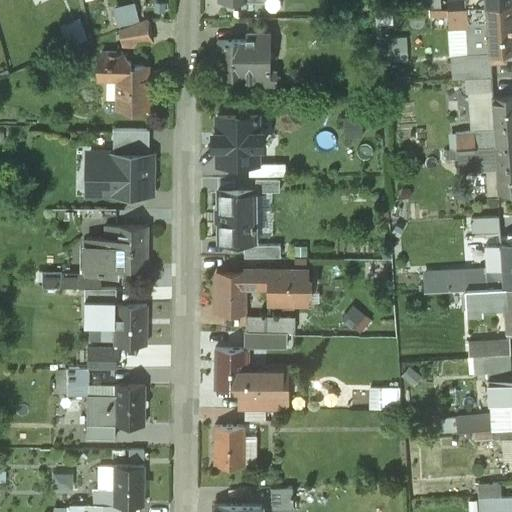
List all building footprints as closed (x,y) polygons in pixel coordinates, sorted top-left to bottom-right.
[(72,0),(56,0),(29,11),(34,23),(75,7),(72,0)] [(511,3),(485,6),(488,53),(511,51),(511,3)] [(451,77),(466,76),(464,5),(449,5),(451,77)] [(144,18),(120,28),(120,30),(121,30),(123,39),(122,39),(122,41),(150,41),(151,38),(146,21),(146,20),(144,18)] [(247,39),(218,39),(218,53),(214,57),(218,62),(218,79),(261,79),(270,68),(270,62),(277,56),(270,48),(271,32),(247,31),(247,39)] [(389,61),(408,60),(407,35),(387,36),(389,61)] [(135,65),(121,51),(102,51),(100,53),(100,78),(102,80),(118,80),(118,106),(148,106),(148,65),(135,65)] [(511,95),(491,97),(494,146),(511,144),(511,95)] [(236,116),(217,116),(217,132),(213,132),(213,147),(217,147),(217,163),(257,162),(257,147),(262,147),(261,131),(257,131),(257,116),(249,116),(246,112),(239,112),(236,116)] [(467,170),(466,128),(459,129),(460,170),(467,170)] [(113,129),(113,150),(113,153),(149,153),(149,129),(113,129)] [(511,144),(494,146),(497,193),(511,191),(511,144)] [(113,150),(86,150),(86,196),(113,196),(113,193),(154,193),(154,153),(149,153),(113,153),(113,150)] [(280,187),(281,178),(258,176),(257,185),(280,187)] [(255,189),(217,190),(218,239),(256,238),(255,189)] [(500,228),(499,214),(473,215),(473,229),(500,228)] [(148,226),(104,226),(104,229),(107,229),(107,238),(86,238),(86,272),(86,273),(100,273),(117,273),(117,266),(147,266),(148,226)] [(511,237),(500,238),(503,284),(511,283),(511,237)] [(306,268),(247,268),(247,271),(246,284),(270,284),(270,299),(282,300),(282,304),(295,305),(295,300),(306,300),(306,290),(311,290),(311,279),(306,279),(306,268)] [(247,271),(216,271),(216,311),(246,311),(246,284),(247,271)] [(86,273),(86,272),(61,272),(61,287),(84,287),(100,287),(100,273),(86,273)] [(511,283),(503,284),(464,287),(465,303),(504,300),(506,332),(511,331),(511,283)] [(116,288),(100,287),(84,287),(84,300),(116,301),(116,288)] [(116,301),(84,300),(84,324),(115,324),(115,344),(146,344),(147,304),(116,304),(116,301)] [(294,316),(245,315),(245,331),(287,331),(294,331),(294,316)] [(287,331),(245,331),(245,344),(287,344),(287,331)] [(511,376),(511,345),(511,335),(469,337),(471,370),(488,369),(489,377),(511,376)] [(246,348),(216,348),(216,387),(246,387),(246,396),(286,396),(287,370),(246,369),(246,348)] [(146,383),(117,383),(116,423),(146,423),(146,383)] [(286,396),(246,396),(245,408),(264,408),(286,409),(286,396)] [(264,408),(245,408),(245,419),(264,419),(264,408)] [(246,426),(215,425),(215,464),(257,465),(257,435),(246,435),(246,426)] [(146,463),(116,463),(116,503),(145,503),(146,463)] [(273,483),(274,504),(295,504),(295,483),(273,483)] [(245,511),(245,503),(215,503),(214,511),(245,511)]
